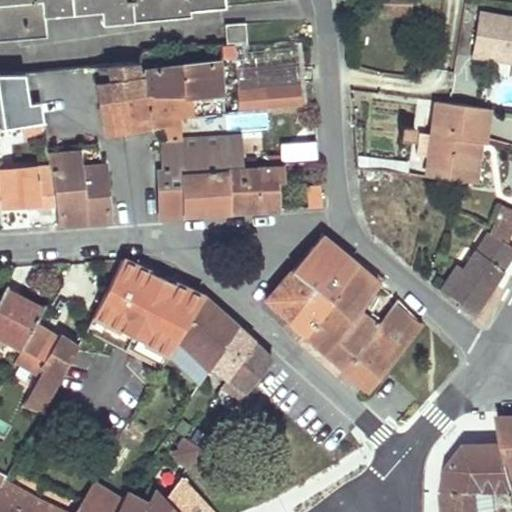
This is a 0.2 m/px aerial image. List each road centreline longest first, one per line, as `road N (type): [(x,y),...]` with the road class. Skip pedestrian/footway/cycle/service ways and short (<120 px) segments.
road 1 (residential): [(401,457),(235,300)]
road 2 (residential): [(325,0),(342,219)]
road 3 (residential): [(342,219),(360,244),(494,356)]
road 4 (residential): [(182,256),(141,240),(0,247)]
road 5 (residential): [(401,457),(494,356)]
road 6 (residential): [(298,227),(209,237),(182,256)]
